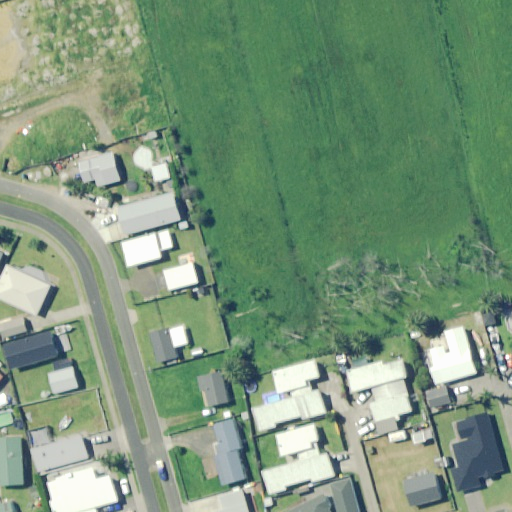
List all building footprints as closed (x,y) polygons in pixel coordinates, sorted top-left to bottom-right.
[(135,84),(131,66),(106,72),(110,89),(108,89),(117,127),(147,119),(138,83),(135,84)] [(0,106),(9,104),(0,70),(0,106)] [(92,155),(84,155),(83,164),(87,182),(108,177),(104,158),(94,160),(92,155)] [(185,219),(178,193),(121,208),(129,235),(185,219)] [(165,258),(159,233),(125,242),(132,267),(165,258)] [(54,286),(10,266),(0,286),(0,297),(40,316),(54,286)] [(191,344),(186,325),(154,334),(161,363),(180,358),(177,347),(191,344)] [(448,353),(446,344),(430,349),(441,385),(480,374),(472,346),(448,353)] [(411,377),(405,359),(386,365),(385,361),(350,372),(356,393),(374,387),(378,402),(373,403),(383,435),(401,429),(397,416),(415,411),(406,379),(411,377)] [(324,377),(319,360),(276,371),(282,394),(293,391),(295,398),(256,409),(262,431),(279,427),(278,423),(305,416),(305,419),(329,413),(323,391),(314,393),(310,380),(324,377)] [(79,388),(74,368),(53,373),(57,393),(79,388)] [(231,402),(224,372),(201,378),(204,391),(208,390),(212,407),(231,402)] [(453,404),(449,387),(429,392),(434,409),(453,404)] [(455,424),(453,416),(433,422),(436,430),(455,424)] [(243,449),(238,421),(218,425),(222,445),(217,446),(225,485),(248,480),(242,449),(243,449)] [(322,440),(318,424),(279,435),(285,456),(299,453),(302,462),(266,472),(272,494),(289,490),(288,486),(314,479),(315,482),(338,476),(332,454),(321,457),(317,441),(322,440)] [(53,443),(48,428),(30,433),(41,472),(92,458),(85,434),(53,443)] [(430,441),(427,432),(415,435),(418,444),(430,441)] [(27,485),(25,437),(0,437),(0,473),(1,486),(27,485)] [(101,479),(98,469),(49,482),(57,511),(101,511),(100,507),(121,501),(114,475),(101,479)] [(445,499),(438,472),(408,481),(415,507),(445,499)] [(361,511),(352,480),(334,485),(341,511),(361,511)] [(250,511),(245,491),(223,497),(227,511),(222,511),(250,511)] [(333,511),(325,496),(292,511),(333,511)] [(0,511),(17,511),(15,502),(0,505),(0,511)]
